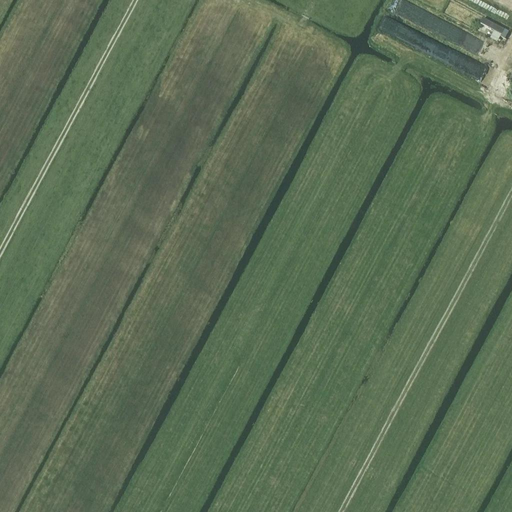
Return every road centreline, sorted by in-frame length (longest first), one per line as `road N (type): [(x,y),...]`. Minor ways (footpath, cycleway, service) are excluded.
road 1 (track): [(511,191),(342,511)]
road 2 (track): [(0,254),(136,0)]
